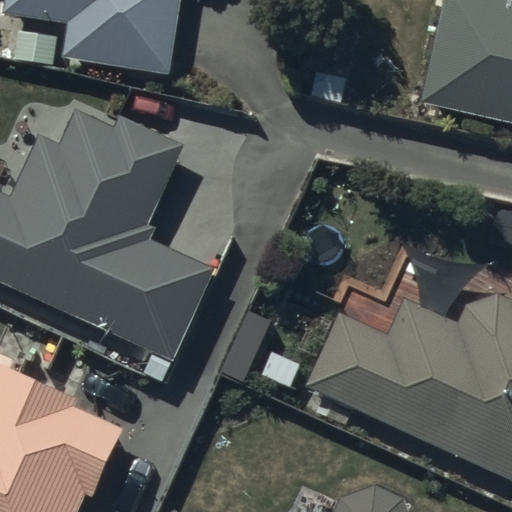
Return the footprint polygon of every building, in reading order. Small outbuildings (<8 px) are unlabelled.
[(6,0),(2,26),(64,35),(59,71),(168,88),(181,0),(6,0)] [(511,11),(461,0),(450,0),(424,111),(511,131),(511,11)] [(0,198),(0,293),(174,373),(218,280),(151,249),(155,240),(146,236),(182,159),(120,131),(117,138),(77,120),(62,153),(40,143),(11,204),(0,198)] [(343,326),(310,397),(511,490),(511,310),(499,305),(465,316),(457,332),(408,309),(390,347),(343,326)] [(0,511),(81,511),(86,503),(94,507),(125,438),(76,416),(79,409),(1,374),(0,376),(0,511)] [(406,511),(406,510),(375,496),(341,509),(339,511),(406,511)]
